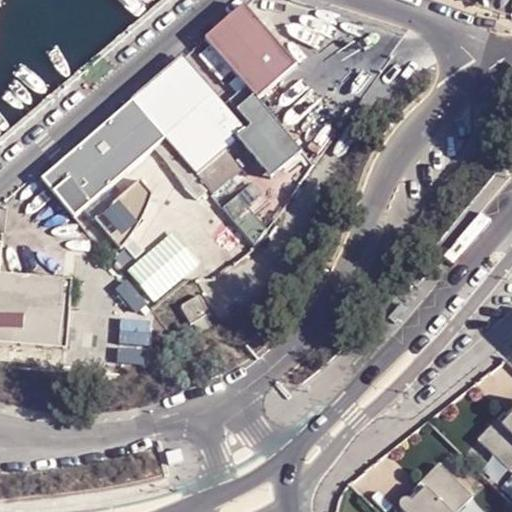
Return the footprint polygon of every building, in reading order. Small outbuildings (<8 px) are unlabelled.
[(247,7),(208,43),(262,101),(302,65),(247,7)] [(138,103),(169,142),(214,198),(245,173),(228,152),(248,136),(187,62),(138,103)] [(94,206),(169,142),(138,103),(62,167),(45,182),(79,219),(94,206)] [(277,156),(250,175),(260,190),(287,170),(277,156)] [(0,343),(66,349),(72,279),(0,274),(0,267),(2,244),(0,244),(0,343)] [(209,313),(199,296),(182,306),(192,323),(209,313)] [(153,348),(155,320),(138,320),(136,347),(153,348)] [(148,353),(119,350),(118,361),(147,364),(148,353)] [(511,417),(510,420),(504,415),(479,442),(511,473),(511,417)] [(401,511),(459,511),(473,498),(439,465),(413,492),(418,497),(412,504),(410,502),(409,501),(408,501),(406,500),(405,500),(403,500),(402,501),(401,502),(400,503),(399,504),(399,506),(399,508),(400,510),(401,511)]
